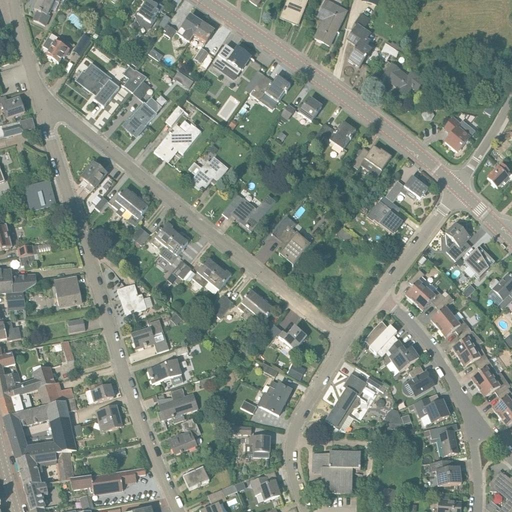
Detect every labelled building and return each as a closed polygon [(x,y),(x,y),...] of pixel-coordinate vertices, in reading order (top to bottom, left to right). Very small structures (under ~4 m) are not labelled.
[(50,17),(47,16),(54,1),(59,4),(61,0),(38,0),(34,10),(38,12),(34,21),(45,26),(50,17)] [(148,0),(147,0),(139,13),(137,12),(134,17),(142,33),(151,29),(158,18),(156,17),(161,9),(163,11),(165,8),(157,3),(156,5),(148,0)] [(289,0),(283,16),(291,20),(290,23),(298,26),(307,2),(304,1),(304,0),(289,0)] [(324,22),(315,39),(330,47),(347,12),(325,1),(316,19),(324,22)] [(349,42),(358,47),(364,38),(365,38),(369,32),(365,30),(371,20),(362,14),(355,24),(358,26),(351,37),(352,38),(349,42)] [(158,26),(163,30),(166,25),(170,20),(165,16),(158,26)] [(190,44),(193,39),(193,38),(202,24),(191,16),(186,24),(184,23),(177,34),(183,38),(182,39),(190,44)] [(193,38),(193,39),(205,46),(214,31),(202,24),(193,38)] [(175,31),(166,25),(163,30),(161,33),(170,39),(175,31)] [(47,57),(48,58),(47,59),(52,62),(53,61),(59,64),(63,58),(64,59),(72,46),(58,38),(55,43),(49,39),(52,34),(51,34),(43,48),(50,52),(47,57)] [(80,57),(90,41),(83,36),(73,52),(80,57)] [(371,42),(365,38),(364,38),(358,47),(348,61),(360,69),(372,51),(367,47),(371,42)] [(387,43),(385,45),(378,59),(386,63),(390,56),(396,59),(399,54),(406,58),(407,53),(392,43),(390,45),(387,43)] [(233,67),(241,72),(251,58),(238,49),(234,54),(225,48),(218,58),(215,63),(229,73),(232,67),(233,67)] [(159,63),(163,56),(153,49),(148,56),(159,63)] [(208,54),(202,50),(201,49),(194,60),(200,65),(208,54)] [(133,57),(129,63),(136,68),(140,62),(133,57)] [(393,65),(379,83),(386,88),(390,83),(399,89),(398,90),(406,96),(411,89),(416,93),(425,82),(419,78),(418,78),(411,72),(407,77),(393,65)] [(94,101),(104,108),(118,89),(109,82),(104,78),(103,79),(88,68),(83,74),(82,73),(76,83),(80,86),(82,85),(93,93),(94,91),(99,95),(94,101)] [(143,83),(146,79),(136,72),(123,87),(133,95),(141,86),(143,83)] [(263,76),(258,73),(244,92),(250,96),(263,76)] [(277,76),(272,83),(263,76),(250,96),(259,102),(263,99),(265,95),(278,104),(285,94),(286,94),(287,92),(291,86),(277,76)] [(186,79),(181,86),(188,91),(193,83),(186,79)] [(143,83),(141,86),(133,95),(138,100),(149,88),(143,83)] [(9,101),(20,98),(18,93),(7,96),(9,101)] [(6,98),(1,99),(0,99),(0,108),(2,108),(6,120),(25,114),(19,99),(7,103),(6,98)] [(297,114),(299,115),(299,116),(311,124),(322,108),(310,99),(304,108),(302,107),(297,114)] [(151,100),(146,105),(144,104),(130,120),(133,123),(127,129),(136,138),(146,127),(157,115),(156,114),(162,109),(151,100)] [(295,111),(288,105),(280,117),(281,117),(279,120),(284,124),(287,121),(287,122),(295,111)] [(178,107),(165,123),(171,127),(184,112),(178,107)] [(431,111),(425,110),(421,116),(424,121),(431,122),(434,116),(431,111)] [(22,133),(35,129),(33,119),(19,122),(0,126),(0,139),(4,139),(4,140),(23,134),(22,133)] [(470,138),(458,129),(461,126),(453,119),(445,129),(452,135),(446,143),(458,153),(470,138)] [(238,124),(234,121),(227,131),(231,134),(238,124)] [(343,123),(336,133),(330,142),(329,142),(343,152),(356,132),(343,123)] [(174,148),(183,155),(201,133),(195,128),(192,125),(185,134),(176,126),(154,153),(164,161),(174,148)] [(316,150),(323,138),(330,129),(324,125),(310,146),(307,151),(308,151),(312,154),(315,149),(316,150)] [(382,173),(392,158),(381,151),(380,152),(374,147),(369,153),(365,150),(362,153),(359,158),(352,168),(357,171),(361,166),(377,178),(382,173)] [(195,178),(191,183),(200,190),(200,191),(203,193),(204,192),(204,191),(214,180),(217,183),(228,170),(213,158),(210,163),(208,162),(202,170),(194,164),(188,171),(195,178)] [(94,189),(95,190),(106,175),(94,165),(88,172),(90,173),(86,178),(84,177),(82,179),(89,185),(85,190),(90,194),(94,189)] [(508,177),(511,174),(502,166),(499,169),(498,168),(488,179),(497,188),(503,183),(505,185),(509,180),(507,178),(508,178),(508,177)] [(416,182),(411,178),(404,188),(397,183),(385,198),(392,204),(400,194),(405,197),(409,191),(420,200),(428,190),(417,181),(416,182)] [(24,189),(30,213),(44,210),(56,206),(49,183),(24,189)] [(127,212),(137,199),(126,190),(112,207),(118,211),(116,214),(121,218),(126,212),(127,212)] [(240,221),(252,231),(275,203),(267,196),(256,210),(243,200),(237,196),(222,215),(228,219),(233,213),(242,220),(240,221)] [(383,197),(379,203),(393,213),(397,208),(392,204),(385,198),(383,197)] [(108,203),(102,198),(94,208),(100,213),(108,203)] [(148,209),(137,199),(127,212),(133,216),(128,222),(136,229),(141,222),(139,220),(148,209)] [(402,224),(389,214),(388,215),(380,225),(391,234),(396,227),(398,229),(402,224)] [(333,222),(338,225),(343,219),(338,215),(333,222)] [(162,253),(177,235),(172,231),(173,229),(168,224),(163,231),(157,229),(155,233),(159,235),(152,244),(157,249),(160,245),(165,249),(162,253)] [(447,234),(446,234),(445,235),(446,246),(449,250),(446,253),(456,262),(471,247),(466,242),(470,238),(456,224),(450,230),(447,230),(447,234)] [(310,246),(287,226),(277,238),(282,243),(284,242),(288,245),(280,254),(285,259),(287,261),(288,259),(295,265),(310,246)] [(14,239),(10,227),(0,229),(0,251),(11,249),(9,241),(14,239)] [(135,242),(136,243),(145,232),(140,228),(131,239),(135,242)] [(339,228),(335,235),(349,245),(354,238),(339,228)] [(149,236),(145,232),(136,243),(140,246),(141,247),(149,236)] [(177,258),(188,244),(177,235),(162,253),(173,262),(176,258),(177,258)] [(19,259),(20,259),(21,267),(25,267),(25,270),(34,269),(33,265),(36,264),(34,256),(39,255),(38,246),(33,247),(17,250),(17,251),(16,252),(17,258),(19,258),(19,259)] [(480,247),(464,263),(480,279),(495,263),(480,247)] [(351,291),(365,272),(357,266),(360,262),(348,254),(338,267),(339,268),(333,277),(351,291)] [(417,263),(422,266),(426,260),(422,257),(417,263)] [(207,283),(208,284),(219,269),(208,260),(192,280),(203,289),(207,283)] [(178,277),(186,266),(182,262),(172,274),(177,278),(178,277)] [(186,266),(178,277),(179,277),(174,283),(178,286),(182,281),(191,270),(186,266)] [(208,284),(218,292),(232,276),(226,272),(225,274),(219,269),(208,284)] [(0,295),(7,295),(23,293),(37,284),(36,277),(11,280),(10,270),(0,271),(0,295)] [(406,296),(414,304),(431,285),(423,278),(425,276),(420,271),(409,283),(414,287),(406,296)] [(511,279),(511,278),(511,277),(510,278),(508,275),(499,284),(496,280),(494,280),(490,284),(490,286),(493,290),(493,291),(503,301),(498,306),(503,311),(511,302),(511,298),(509,295),(511,292),(511,279)] [(61,309),(81,305),(76,280),(56,283),(61,309)] [(445,299),(436,291),(432,294),(427,290),(431,286),(431,285),(414,304),(423,312),(431,303),(436,307),(445,299)] [(134,286),(117,291),(120,300),(122,299),(123,303),(127,316),(146,310),(142,296),(138,297),(134,286)] [(466,300),(475,291),(470,286),(461,295),(466,300)] [(252,314),(263,301),(251,292),(238,309),(243,313),(240,317),(246,322),(252,314)] [(23,293),(7,295),(9,311),(25,309),(23,293)] [(431,320),(438,329),(453,318),(446,309),(454,302),(449,295),(445,299),(436,307),(440,313),(431,320)] [(216,317),(229,301),(223,296),(210,312),(216,317)] [(229,301),(216,317),(220,320),(233,304),(229,301)] [(263,301),(252,314),(257,319),(254,322),(260,327),(263,323),(274,311),(263,301)] [(176,315),(171,320),(177,325),(182,321),(176,315)] [(457,322),(453,318),(438,329),(446,339),(455,331),(459,336),(470,329),(462,320),(457,322)] [(68,323),(70,334),(86,331),(84,320),(68,323)] [(150,330),(132,336),(137,351),(155,345),(158,356),(169,352),(167,345),(162,343),(160,335),(163,330),(160,321),(148,325),(150,330)] [(381,358),(382,358),(398,341),(394,336),(397,333),(390,327),(388,329),(382,322),(376,328),(370,335),(365,342),(370,348),(369,349),(376,356),(377,354),(381,358)] [(0,324),(0,341),(7,340),(7,342),(21,340),(19,328),(13,330),(12,323),(4,324),(3,324),(0,324)] [(257,338),(262,343),(271,332),(265,328),(257,338)] [(295,352),(305,339),(299,334),(301,332),(295,328),(287,337),(283,333),(279,339),(295,352)] [(452,348),(458,358),(480,346),(479,346),(483,344),(473,333),(472,333),(470,329),(459,336),(463,342),(452,348)] [(271,332),(262,343),(268,347),(277,337),(271,332)] [(509,349),(511,347),(511,334),(503,340),(509,349)] [(398,341),(382,358),(388,353),(393,358),(389,361),(401,374),(419,359),(411,349),(406,352),(398,341)] [(73,361),(68,342),(61,344),(66,363),(73,361)] [(475,362),(478,367),(488,361),(480,346),(458,358),(464,368),(475,362)] [(186,347),(175,351),(176,357),(188,353),(186,347)] [(0,369),(1,369),(15,364),(12,354),(6,356),(5,350),(0,350),(0,369)] [(501,373),(497,375),(491,366),(492,366),(488,361),(478,367),(481,373),(471,379),(478,389),(501,373)] [(226,362),(218,366),(221,372),(229,369),(226,362)] [(182,376),(177,363),(149,372),(153,385),(171,380),(179,377),(182,376)] [(15,384),(21,383),(18,374),(5,377),(3,370),(16,367),(15,364),(1,369),(0,369),(0,402),(14,398),(12,389),(16,388),(16,387),(15,384)] [(275,379),(278,372),(263,364),(259,371),(275,379)] [(420,367),(409,374),(413,380),(407,384),(415,397),(435,386),(427,372),(424,374),(420,367)] [(299,374),(290,369),(287,375),(300,382),(306,370),(302,368),(299,374)] [(33,374),(34,381),(16,387),(16,388),(12,389),(14,398),(27,395),(30,394),(37,392),(58,385),(58,384),(55,385),(53,378),(55,378),(54,375),(52,375),(50,369),(33,374)] [(494,392),(498,397),(508,389),(511,388),(501,373),(478,389),(485,399),(494,392)] [(346,391),(335,408),(349,416),(353,409),(355,408),(356,407),(357,405),(357,403),(359,399),(367,385),(352,375),(343,389),(346,391)] [(383,385),(370,376),(367,382),(379,391),(383,393),(387,388),(383,385)] [(203,385),(212,382),(211,379),(199,382),(201,389),(204,388),(203,385)] [(266,395),(271,397),(285,404),(291,392),(278,385),(272,382),(266,395)] [(44,409),(64,402),(75,399),(75,398),(71,389),(61,391),(58,385),(37,392),(42,409),(44,409)] [(110,386),(86,393),(90,405),(114,399),(110,386)] [(511,400),(511,394),(508,389),(498,397),(502,402),(492,409),(500,418),(511,408),(511,403),(511,402),(511,400)] [(161,412),(157,414),(160,423),(161,422),(172,419),(174,425),(185,422),(183,415),(198,411),(193,396),(185,399),(182,390),(171,394),(170,394),(173,402),(159,407),(161,412)] [(4,421),(31,412),(36,411),(36,408),(32,409),(32,408),(29,396),(27,396),(27,395),(14,398),(0,402),(0,406),(2,413),(6,411),(8,418),(4,419),(4,421)] [(437,395),(414,405),(407,408),(409,412),(414,410),(419,420),(428,416),(432,425),(449,417),(445,407),(443,409),(437,395)] [(285,404),(271,397),(268,404),(262,401),(259,407),(279,417),(285,404)] [(67,413),(68,413),(77,411),(75,399),(64,402),(67,413)] [(31,412),(4,421),(10,441),(16,462),(29,459),(30,460),(56,456),(53,443),(27,448),(24,437),(21,429),(48,422),(49,425),(69,420),(68,413),(67,413),(64,402),(44,409),(42,409),(36,411),(31,412)] [(236,407),(240,409),(253,415),(256,408),(244,402),(242,405),(238,403),(236,407)] [(330,425),(325,433),(333,433),(335,429),(339,431),(349,416),(335,408),(326,423),(330,425)] [(511,423),(511,408),(500,418),(507,428),(511,423)] [(100,434),(122,428),(120,422),(122,422),(120,414),(118,414),(116,409),(95,414),(100,434)] [(69,420),(49,425),(53,443),(56,456),(70,453),(77,452),(69,420)] [(174,455),(196,446),(193,439),(200,436),(195,422),(194,423),(193,420),(181,425),(185,436),(169,442),(174,455)] [(441,449),(443,449),(444,457),(458,454),(453,433),(447,434),(446,427),(429,431),(431,437),(431,441),(440,439),(441,443),(439,443),(441,449)] [(251,437),(251,429),(228,428),(228,436),(251,437)] [(245,446),(245,456),(245,457),(253,457),(253,458),(269,459),(270,439),(249,438),(249,439),(245,439),(245,446)] [(117,458),(126,455),(124,450),(116,452),(117,458)] [(70,482),(74,481),(70,453),(56,456),(30,460),(29,459),(16,462),(24,489),(41,486),(39,475),(42,474),(41,468),(56,466),(58,484),(70,482)] [(329,494),(352,495),(352,471),(360,471),(360,454),(330,453),(330,455),(313,455),(313,469),(322,470),(321,486),(327,486),(327,489),(329,489),(329,494)] [(452,462),(432,464),(433,472),(436,472),(438,488),(462,485),(459,468),(453,469),(452,462)] [(202,469),(185,477),(191,491),(209,483),(202,469)] [(87,492),(88,497),(90,497),(90,498),(93,497),(93,496),(123,491),(122,484),(136,482),(136,477),(146,475),(145,470),(135,471),(74,481),(70,482),(71,493),(72,493),(87,492)] [(281,489),(278,482),(275,472),(265,475),(266,478),(250,483),(255,498),(261,496),(263,502),(280,497),(278,490),(281,489)] [(498,511),(509,511),(511,510),(511,478),(510,479),(505,475),(503,478),(498,474),(490,483),(490,492),(497,493),(497,492),(508,500),(500,510),(498,511)] [(243,483),(234,486),(237,493),(245,490),(243,483)] [(24,489),(30,511),(34,511),(41,511),(41,510),(46,509),(43,498),(48,497),(46,485),(41,486),(24,489)] [(222,491),(225,498),(237,493),(234,486),(222,491)] [(395,491),(383,490),(382,508),(395,508),(395,491)] [(92,504),(90,498),(90,497),(88,497),(79,499),(82,511),(85,511),(93,510),(92,504)] [(460,511),(461,503),(451,503),(451,501),(439,500),(438,511),(460,511)] [(489,501),(489,505),(496,510),(497,511),(498,511),(500,510),(489,501)]
